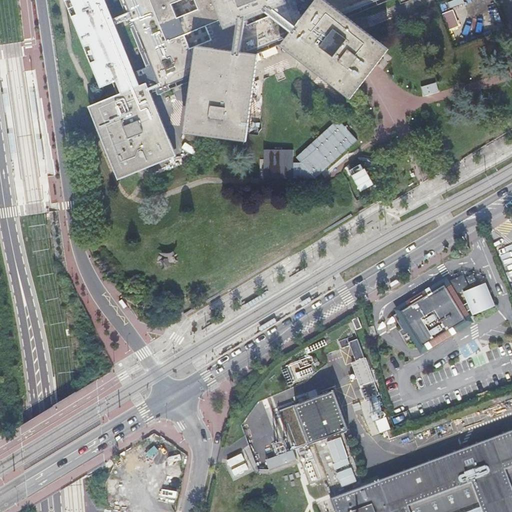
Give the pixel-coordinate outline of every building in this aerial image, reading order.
[(157,94),(191,81),(185,132),(247,140),(257,55),(281,44),(351,99),(370,75),(390,49),(360,26),(349,17),(389,0),(73,0),(107,83),(114,80),(120,94),(87,107),(117,180),(175,157),(149,94),(156,91),(157,94)] [(406,83),(415,99),(441,87),(433,68),(406,83)] [(316,178),(357,138),(356,137),(337,117),(296,157),(300,162),(293,161),(293,148),(264,148),(264,178),(293,178),(313,178),(314,176),(316,178)] [(485,284),(462,294),(473,317),(495,307),(485,284)] [(447,332),(465,323),(444,286),(427,292),(427,291),(426,291),(425,291),(425,292),(397,308),(398,311),(394,314),(402,328),(400,329),(399,331),(401,335),(403,335),(410,332),(419,347),(422,345),(423,346),(424,345),(424,344),(432,339),(433,340),(434,339),(446,331),(447,332)] [(374,325),(368,327),(370,337),(376,336),(374,325)] [(354,358),(362,354),(356,338),(347,342),(345,338),(337,342),(340,350),(349,347),(354,358)] [(360,386),(374,380),(365,358),(351,364),(360,386)] [(333,389),(292,403),(308,442),(348,429),(333,389)] [(406,415),(394,420),(396,427),(408,422),(406,415)] [(511,511),(511,432),(465,450),(369,485),(331,499),(335,511),(511,511)] [(343,436),(326,441),(335,470),(352,464),(343,436)] [(351,468),(337,473),(342,487),(356,481),(351,468)]
